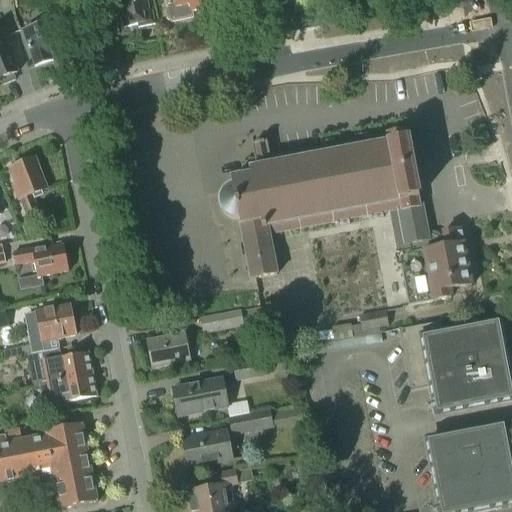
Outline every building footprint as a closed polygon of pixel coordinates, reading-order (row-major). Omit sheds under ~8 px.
[(145,0),(116,0),(123,28),(137,25),(138,28),(154,24),(151,11),(148,12),(145,0)] [(165,0),(167,6),(164,11),(165,20),(170,23),(193,18),(192,13),(216,8),(213,0),(165,0)] [(53,22),(22,32),(34,67),(53,61),(50,52),(60,48),(58,42),(59,41),(53,22)] [(5,32),(0,33),(0,80),(17,74),(6,47),(11,45),(5,32)] [(220,202),(220,204),(220,205),(220,207),(221,209),(221,210),(222,212),(223,213),(224,215),(225,216),(227,217),(228,218),(230,219),(231,220),(233,220),(235,220),(237,220),(239,220),(250,281),(277,276),(269,235),(335,222),(336,227),(349,225),(348,220),(369,216),(370,221),(383,218),(382,213),(389,212),(397,256),(393,257),(396,270),(400,269),(407,307),(433,303),(450,299),(449,292),(471,287),(460,229),(442,233),(440,240),(429,236),(423,205),(418,205),(417,199),(418,199),(417,192),(417,191),(409,148),(409,147),(407,141),(406,141),(404,131),(387,134),(387,136),(368,139),(367,134),(354,137),(355,142),(334,146),(333,141),(321,143),(322,148),(269,158),(266,142),(252,145),(255,161),(251,162),(252,170),(250,170),(251,177),(243,178),(231,181),(232,187),(230,188),(229,189),(227,190),(226,191),(225,192),(224,193),(223,194),(222,195),(221,197),(221,198),(220,200),(220,202)] [(20,165),(9,169),(15,186),(13,187),(18,200),(20,200),(27,217),(29,216),(30,219),(38,216),(37,213),(31,196),(45,190),(33,159),(30,161),(27,159),(20,161),(20,165)] [(44,247),(12,254),(15,266),(34,262),(37,278),(68,272),(68,269),(71,269),(68,256),(65,257),(63,247),(45,251),(44,247)] [(36,318),(26,320),(33,356),(26,357),(32,388),(92,377),(88,354),(60,360),(58,352),(43,354),(41,343),(75,337),(69,308),(35,314),(36,318)] [(5,310),(0,311),(0,327),(9,326),(5,310)] [(349,325),(330,328),(332,341),(388,333),(384,311),(358,315),(359,326),(350,327),(349,325)] [(239,312),(200,320),(203,335),(242,327),(239,312)] [(268,330),(278,328),(276,317),(266,318),(268,330)] [(440,323),(400,331),(411,390),(431,386),(436,415),(511,400),(511,393),(498,323),(442,334),(440,323)] [(7,347),(19,344),(15,331),(4,333),(7,347)] [(184,336),(147,343),(152,370),(189,363),(184,336)] [(264,360),(233,366),(236,382),(267,376),(264,360)] [(92,377),(32,388),(32,389),(39,388),(43,413),(66,409),(65,405),(96,399),(92,377)] [(221,381),(172,391),(178,419),(227,409),(221,381)] [(266,413),(229,421),(232,435),(269,428),(266,413)] [(5,437),(0,438),(0,484),(1,485),(6,485),(15,483),(20,481),(28,479),(33,479),(42,478),(47,476),(52,475),(59,511),(97,504),(82,426),(43,434),(44,437),(21,442),(19,431),(4,434),(5,437)] [(511,469),(504,426),(427,441),(440,511),(471,511),(511,504),(511,469)] [(226,433),(182,442),(188,470),(231,461),(226,433)] [(207,490),(185,495),(187,511),(234,511),(230,487),(236,486),(234,473),(205,479),(207,490)]
